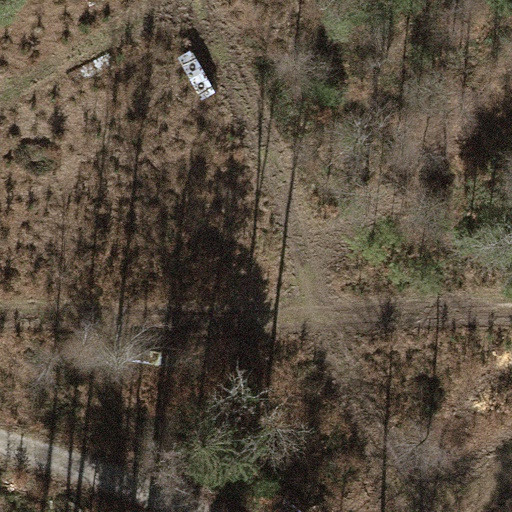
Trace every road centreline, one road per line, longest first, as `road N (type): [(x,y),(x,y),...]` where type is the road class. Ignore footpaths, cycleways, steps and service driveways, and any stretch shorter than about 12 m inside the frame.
road 1 (track): [(511,313),(355,307),(0,317)]
road 2 (track): [(172,511),(0,451)]
